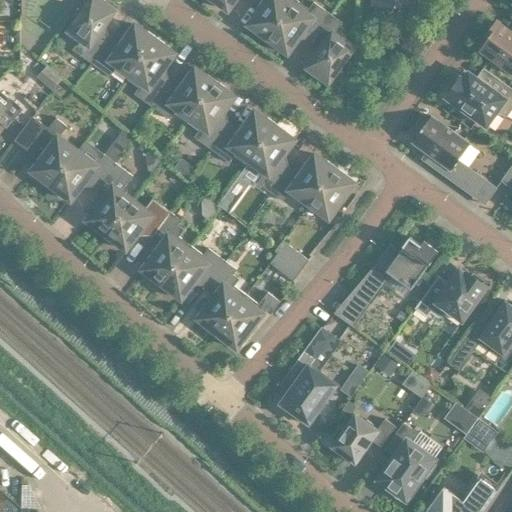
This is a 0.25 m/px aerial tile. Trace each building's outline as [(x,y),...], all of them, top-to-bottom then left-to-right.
[(80,57),(91,65),(108,42),(98,34),(114,12),(103,4),(104,2),(100,0),(90,0),(65,35),(78,44),(72,51),(80,57)] [(207,0),(215,5),(216,4),(227,12),(235,0),(207,0)] [(258,0),(263,3),(247,26),(258,34),(257,36),(266,42),(295,1),(293,0),(258,0)] [(371,0),(372,8),(416,10),(415,0),(371,0)] [(308,10),(295,1),(266,42),(275,48),(276,47),(287,55),(303,32),(313,39),(330,16),(313,4),(308,10)] [(318,77),(317,79),(326,85),(327,84),(353,49),(334,35),(341,24),(330,16),(313,39),(323,47),(307,69),(318,77)] [(489,38),(480,51),(511,74),(511,35),(496,23),(486,36),(489,38)] [(118,49),(108,42),(91,65),(108,78),(113,71),(126,80),(155,39),(146,33),(145,34),(134,26),(118,49)] [(138,89),(133,96),(151,108),(168,85),(158,78),(174,55),(163,47),(164,45),(155,39),(126,80),(138,89)] [(39,77),(56,89),(63,78),(46,66),(39,77)] [(168,85),(151,108),(168,121),(173,114),(186,123),(215,82),(206,76),(205,77),(194,69),(178,92),(168,85)] [(454,82),(446,92),(449,94),(446,98),(461,109),(460,110),(470,118),(471,116),(486,127),(495,114),(506,118),(511,110),(511,90),(482,69),(475,80),(468,75),(463,82),(460,80),(457,84),(454,82)] [(198,132),(193,139),(211,151),(228,128),(218,121),(234,98),(223,90),(224,89),(215,82),(186,123),(198,132)] [(0,93),(0,123),(6,128),(21,111),(10,100),(9,101),(0,93)] [(238,135),(228,128),(211,151),(228,164),(233,157),(246,166),(275,125),(266,119),(265,120),(254,113),(238,135)] [(416,137),(412,143),(428,155),(423,162),(484,206),(496,189),(458,162),(469,146),(430,117),(426,123),(423,125),(420,128),(418,130),(416,134),(416,137)] [(49,189),(63,170),(77,152),(58,138),(66,128),(55,120),(47,130),(31,118),(13,142),(30,154),(32,152),(41,159),(31,172),(42,181),(41,182),(49,189)] [(284,132),(275,125),(246,166),(249,163),(267,176),(260,187),(271,195),(288,171),(278,164),(294,141),(283,133),(284,132)] [(103,156),(113,164),(134,137),(124,129),(103,156)] [(77,152),(63,170),(49,189),(58,195),(59,194),(70,202),(87,180),(97,187),(114,164),(113,164),(103,156),(95,166),(77,152)] [(314,156),(297,178),(288,171),(271,195),(282,203),(289,192),(308,206),(335,169),(326,162),(325,164),(314,156)] [(125,173),(114,164),(97,187),(106,195),(86,222),(97,230),(96,231),(105,238),(132,201),(114,188),(125,173)] [(191,166),(183,176),(188,180),(196,170),(191,166)] [(511,188),(511,166),(501,182),(511,190),(511,188)] [(344,175),(335,169),(308,206),(328,220),(354,184),(343,176),(344,175)] [(227,214),(236,201),(226,194),(217,206),(227,214)] [(152,200),(144,211),(132,201),(105,238),(113,244),(114,243),(125,251),(142,229),(152,237),(169,214),(152,200)] [(180,222),(169,214),(152,237),(162,244),(141,271),(152,279),(151,281),(160,287),(190,247),(178,238),(183,231),(177,227),(180,222)] [(245,227),(252,218),(247,214),(240,215),(236,220),(245,227)] [(399,253),(389,246),(353,295),(369,306),(369,307),(391,276),(411,291),(438,253),(423,242),(418,249),(408,241),(399,253)] [(300,272),(308,262),(282,242),(274,252),(277,255),(300,272)] [(190,247),(160,287),(169,294),(170,292),(181,301),(197,279),(207,286),(225,263),(207,250),(202,257),(190,247)] [(300,272),(277,255),(269,265),(292,282),(300,272)] [(236,271),(225,263),(207,286),(217,293),(197,320),(208,328),(207,330),(215,336),(245,296),(233,287),(238,280),(232,276),(236,271)] [(438,277),(414,310),(426,319),(430,314),(437,319),(442,318),(447,312),(461,322),(486,288),(481,284),(483,283),(472,275),(471,277),(467,274),(465,276),(459,271),(449,285),(438,277)] [(279,303),(267,294),(258,306),(245,296),(215,336),(224,343),(225,342),(236,350),(264,312),(269,316),(279,303)] [(511,309),(506,305),(487,332),(476,324),(449,366),(460,373),(480,344),(505,360),(511,349),(511,309)] [(295,416),(293,418),(303,425),(305,423),(308,425),(338,385),(318,371),(342,341),(323,326),(287,375),(296,382),(280,405),(295,416)] [(390,374),(397,365),(381,354),(374,363),(390,374)] [(339,390),(351,398),(368,373),(357,365),(339,390)] [(438,374),(429,367),(422,377),(431,384),(438,374)] [(422,397),(432,384),(413,370),(403,383),(422,397)] [(431,404),(422,397),(421,399),(412,411),(422,417),(431,404)] [(356,407),(348,401),(342,410),(350,416),(356,407)] [(466,435),(477,419),(455,403),(444,418),(466,435)] [(384,420),(376,431),(355,416),(343,432),(340,429),(332,439),(336,442),(332,448),(355,464),(370,442),(381,449),(395,428),(384,420)] [(466,435),(463,440),(482,453),(497,433),(477,419),(466,435)] [(403,423),(383,451),(394,459),(379,481),(391,490),(389,493),(399,501),(402,498),(405,500),(423,474),(426,477),(434,466),(431,464),(434,460),(433,459),(440,449),(419,434),(403,423)] [(482,511),(496,492),(480,480),(464,503),(443,488),(425,511),(482,511)] [(0,511),(18,511),(19,509),(0,492),(0,511)]
